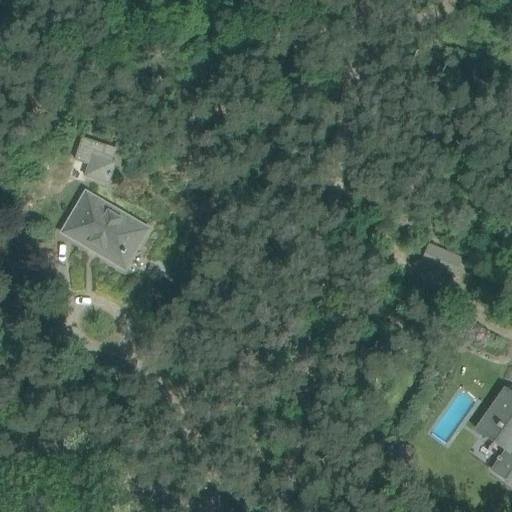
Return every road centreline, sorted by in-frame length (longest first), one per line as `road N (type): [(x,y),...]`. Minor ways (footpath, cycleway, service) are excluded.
road 1 (unclassified): [(326,511),(392,0)]
road 2 (unclassified): [(205,511),(0,439)]
